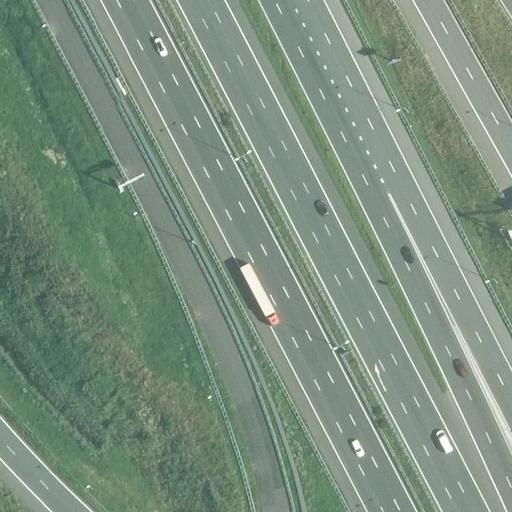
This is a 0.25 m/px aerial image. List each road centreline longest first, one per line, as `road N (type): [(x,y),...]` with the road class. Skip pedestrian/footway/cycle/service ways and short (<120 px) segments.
road 1 (motorway): [(126,0),(398,511)]
road 2 (motorway): [(465,511),(200,0)]
road 3 (motorway): [(278,511),(229,351),(48,0)]
road 4 (motorway): [(432,286),(286,0)]
road 5 (motorway): [(511,507),(432,286)]
road 6 (motorway): [(427,0),(511,150)]
road 7 (motorway): [(511,426),(432,286)]
